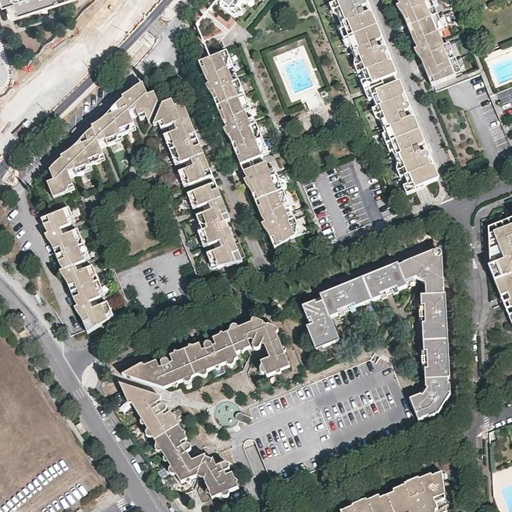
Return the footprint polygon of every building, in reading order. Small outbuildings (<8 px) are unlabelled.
[(0,0),(0,6),(6,5),(10,17),(66,0),(0,0)] [(216,0),(218,1),(221,4),(227,9),(230,11),(239,0),(216,0)] [(377,26),(371,12),(368,13),(365,4),(368,3),(366,0),(327,0),(344,40),(363,89),(381,81),(394,76),(396,72),(386,49),(383,50),(380,41),(383,40),(377,26)] [(398,0),(400,3),(397,4),(402,11),(403,11),(408,21),(410,26),(412,33),(413,36),(418,47),(415,48),(420,54),(421,54),(426,63),(431,83),(458,72),(457,70),(459,63),(456,57),(452,58),(451,56),(454,49),(450,42),(446,44),(440,28),(439,28),(441,20),(438,13),(434,14),(433,11),(435,5),(433,0),(429,0),(428,1),(427,0),(398,0)] [(238,8),(230,11),(227,9),(221,4),(220,6),(234,18),(241,15),(238,8)] [(240,160),(250,156),(254,155),(264,151),(263,148),(264,148),(264,139),(262,135),(258,137),(257,135),(259,134),(258,124),(257,121),(253,122),(246,106),(247,105),(247,96),(245,92),(241,93),(240,90),(242,90),(241,80),(240,77),(235,79),(229,62),(230,62),(230,52),(228,48),(207,56),(201,58),(203,63),(203,65),(204,67),(205,71),(206,73),(209,81),(207,81),(211,89),(213,88),(217,99),(218,101),(218,104),(219,108),(220,111),(221,114),(227,124),(224,125),(228,132),(229,132),(235,143),(236,145),(236,147),(237,150),(238,155),(240,160)] [(381,81),(363,89),(365,92),(382,85),(381,81)] [(147,94),(142,82),(141,83),(138,85),(137,86),(135,87),(133,90),(130,92),(127,94),(123,96),(124,100),(122,100),(120,101),(119,102),(116,104),(114,106),(111,109),(106,115),(100,121),(93,126),(94,129),(91,130),(88,132),(84,135),(82,137),(80,139),(78,141),(74,145),(71,148),(69,151),(61,155),(63,159),(60,160),(58,161),(56,163),(54,164),(53,166),(51,167),(49,169),(47,172),(45,175),(53,196),(65,191),(69,185),(73,184),(70,176),(77,173),(78,174),(83,173),(86,166),(96,162),(99,156),(104,154),(101,146),(108,143),(108,145),(114,142),(116,137),(127,133),(129,127),(135,125),(132,117),(139,115),(140,117),(146,115),(148,119),(157,99),(154,91),(147,94)] [(410,117),(407,109),(410,108),(400,84),(397,82),(383,88),(366,95),(383,137),(406,192),(424,185),(437,180),(438,177),(429,153),(426,154),(422,146),(425,145),(419,130),(413,116),(410,117)] [(382,85),(365,92),(366,95),(383,88),(382,85)] [(171,99),(163,102),(154,122),(160,120),(163,126),(169,124),(172,131),(166,133),(168,140),(174,141),(176,146),(172,148),(175,154),(180,156),(182,161),(184,160),(187,167),(181,170),(183,176),(189,178),(191,183),(214,173),(185,101),(173,105),(171,99)] [(267,159),(258,162),(253,164),(256,171),(247,175),(245,175),(248,183),(250,183),(252,186),(254,189),(255,192),(255,194),(256,198),(256,200),(257,203),(258,206),(259,209),(261,212),(263,219),(261,220),(265,226),(267,226),(270,232),(275,244),(296,232),(295,230),(296,227),(296,218),(294,215),(290,217),(284,201),(285,200),(284,189),(283,186),(279,188),(279,176),(277,172),(273,173),(267,159)] [(244,167),(247,175),(256,171),(253,164),(244,167)] [(215,180),(187,190),(190,197),(195,199),(197,204),(200,203),(203,210),(196,213),(198,219),(204,222),(206,226),(198,230),(200,235),(206,238),(208,243),(211,241),(214,249),(207,252),(209,258),(216,261),(217,264),(241,258),(225,220),(230,218),(215,180)] [(424,185),(406,192),(407,195),(425,188),(424,185)] [(57,217),(45,222),(46,232),(47,235),(48,235),(51,244),(53,244),(55,248),(56,250),(58,254),(58,256),(59,258),(59,261),(60,265),(61,271),(63,274),(66,280),(66,281),(68,280),(70,285),(72,291),(73,294),(74,297),(74,300),(75,302),(75,304),(76,307),(77,309),(81,318),(82,317),(89,334),(111,322),(110,319),(113,312),(110,306),(99,310),(96,303),(102,300),(101,297),(104,291),(101,284),(97,286),(95,282),(98,276),(95,269),(84,274),(81,266),(88,263),(86,259),(89,253),(87,247),(82,249),(81,245),(84,239),(80,233),(70,237),(68,229),(74,227),(72,223),(75,217),(72,211),(57,217)] [(511,223),(492,231),(503,258),(490,263),(488,264),(500,294),(505,293),(508,299),(507,299),(510,306),(511,306),(511,309),(511,312),(508,314),(511,323),(511,223)] [(503,258),(492,231),(488,233),(490,263),(503,258)] [(442,248),(422,257),(444,270),(442,248)] [(333,319),(341,316),(346,314),(345,311),(351,308),(352,311),(358,309),(384,299),(389,297),(387,294),(394,292),(395,294),(400,292),(410,288),(409,284),(407,281),(415,279),(418,278),(426,283),(426,287),(430,287),(431,296),(427,296),(421,296),(422,307),(422,313),(425,312),(425,318),(422,318),(422,324),(424,353),(424,358),(427,358),(428,365),(424,365),(425,370),(426,388),(428,389),(426,391),(423,389),(420,391),(425,394),(423,396),(422,395),(410,399),(413,406),(410,407),(416,423),(429,417),(430,419),(439,415),(443,409),(442,408),(446,401),(448,401),(453,394),(449,392),(448,386),(451,386),(450,379),(451,379),(446,296),(444,270),(422,257),(402,265),(401,263),(322,296),(324,301),(311,306),(309,311),(315,324),(309,326),(319,349),(341,341),(333,319)] [(157,369),(154,363),(132,372),(129,379),(161,393),(167,390),(173,388),(180,385),(190,381),(195,379),(206,375),(212,372),(217,370),(224,367),(233,364),(236,363),(233,357),(249,351),(247,345),(245,340),(250,338),(265,343),(271,360),(267,362),(259,365),(260,368),(264,376),(264,378),(291,367),(285,352),(282,346),(277,334),(275,327),(256,320),(250,323),(239,328),(227,332),(210,339),(213,346),(215,352),(202,357),(200,352),(197,345),(168,357),(170,364),(173,369),(159,374),(157,369)] [(236,324),(227,332),(239,328),(238,327),(238,326),(238,325),(237,325),(236,324)] [(261,347),(267,362),(271,360),(265,343),(250,338),(245,340),(247,345),(250,344),(261,347)] [(213,346),(200,352),(202,357),(215,352),(213,346)] [(170,364),(157,369),(159,374),(173,369),(170,364)] [(168,414),(162,418),(158,421),(150,409),(155,405),(157,404),(159,399),(127,385),(124,390),(128,397),(133,404),(149,430),(153,437),(172,467),(177,474),(182,483),(198,477),(199,474),(206,477),(205,480),(206,481),(209,488),(211,494),(213,499),(222,495),(229,492),(239,488),(234,473),(228,475),(223,478),(220,469),(215,458),(214,462),(207,458),(208,456),(207,456),(190,462),(185,464),(174,448),(179,444),(185,441),(168,414)] [(162,418),(155,405),(150,409),(158,421),(162,418)] [(81,423),(77,426),(82,434),(87,431),(81,423)] [(190,462),(179,444),(174,448),(185,464),(190,462)] [(226,467),(220,469),(223,478),(228,475),(227,473),(230,472),(231,471),(232,470),(232,469),(232,468),(231,467),(231,466),(230,466),(229,465),(229,466),(226,467)] [(404,511),(410,510),(410,511),(432,511),(437,510),(440,509),(438,504),(435,497),(446,493),(443,474),(433,478),(431,476),(409,484),(339,511),(404,511)] [(447,500),(446,493),(435,497),(438,504),(447,500)]
